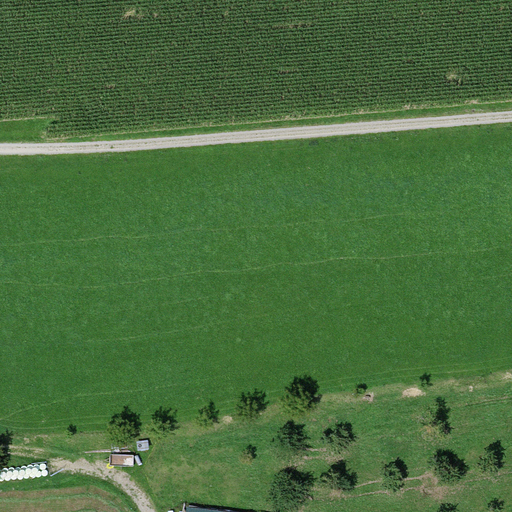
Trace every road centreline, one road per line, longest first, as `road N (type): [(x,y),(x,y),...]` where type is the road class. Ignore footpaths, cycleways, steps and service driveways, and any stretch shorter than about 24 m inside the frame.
road 1 (track): [(511,119),(0,151)]
road 2 (track): [(0,479),(106,469),(132,483),(150,511)]
